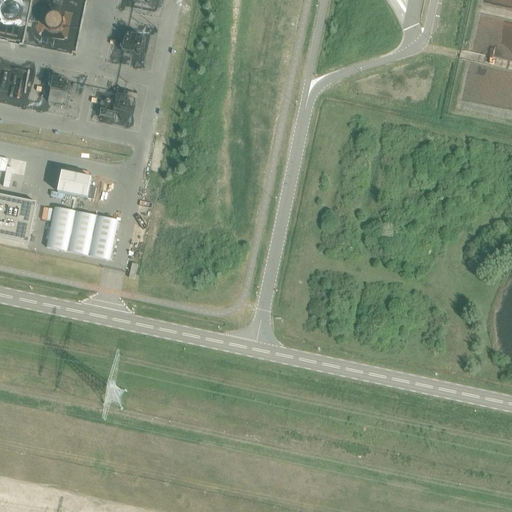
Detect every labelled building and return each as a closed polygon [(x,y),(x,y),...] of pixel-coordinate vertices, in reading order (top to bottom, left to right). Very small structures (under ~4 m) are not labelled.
[(68,35),(74,36),(78,15),(57,10),(59,0),(37,0),(36,8),(41,9),(35,34),(67,40),(68,35)] [(70,90),(64,89),(66,80),(54,78),(49,103),(67,106),(70,90)] [(98,92),(93,106),(114,113),(118,99),(98,92)] [(8,158),(0,156),(0,170),(6,171),(8,158)] [(62,173),(58,194),(88,201),(93,179),(62,173)] [(37,204),(0,196),(0,238),(28,244),(37,204)] [(110,261),(118,222),(55,208),(46,248),(110,261)]
